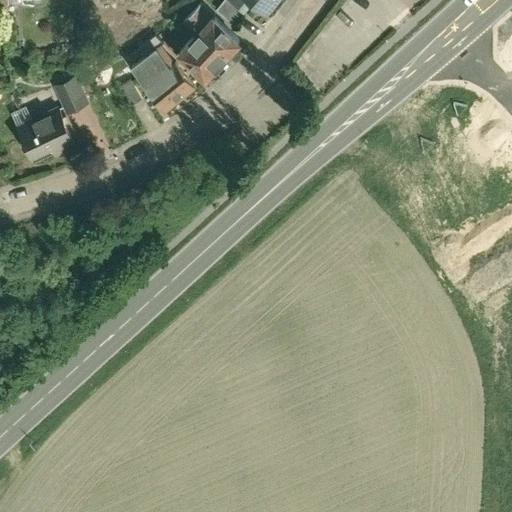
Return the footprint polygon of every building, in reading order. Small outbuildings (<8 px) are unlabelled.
[(194,32),(178,47),(209,76),(246,38),(206,0),(204,0),(184,22),(194,32)] [(227,0),(242,13),(252,2),(249,0),(227,0)] [(249,0),(252,2),(268,15),(280,0),(249,0)] [(139,45),(147,54),(161,42),(153,33),(139,45)] [(165,109),(196,83),(161,42),(147,54),(145,56),(158,71),(144,83),(165,109)] [(51,77),(67,110),(88,99),(72,66),(51,77)] [(142,97),(131,78),(121,84),(132,102),(142,97)] [(34,114),(17,123),(34,155),(54,145),(57,152),(79,141),(59,102),(52,105),(50,100),(31,110),(34,114)]
